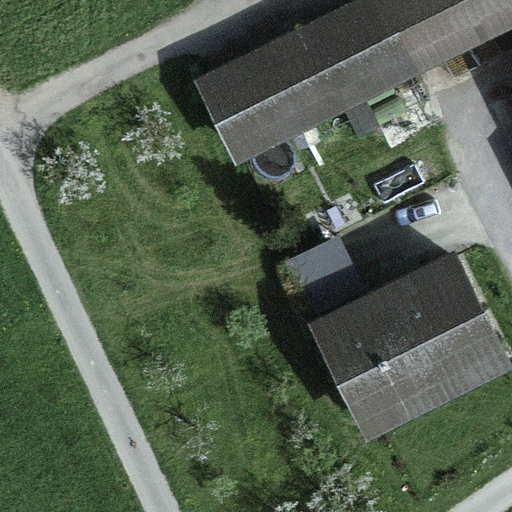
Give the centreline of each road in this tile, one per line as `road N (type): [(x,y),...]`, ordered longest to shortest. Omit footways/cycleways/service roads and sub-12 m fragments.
road 1 (track): [(165,511),(0,174)]
road 2 (track): [(0,121),(246,0)]
road 3 (track): [(511,66),(467,92),(485,193),(511,244)]
